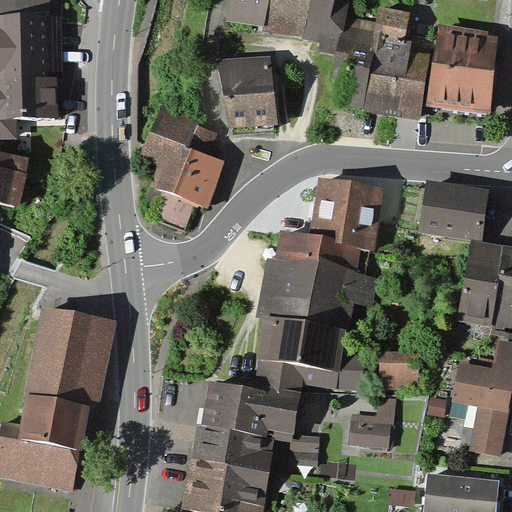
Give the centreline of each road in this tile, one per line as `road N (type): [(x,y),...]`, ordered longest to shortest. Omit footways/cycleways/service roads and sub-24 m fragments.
road 1 (residential): [(129,276),(177,265),(220,240),(248,195),(282,165),(362,161),(511,171)]
road 2 (secondary): [(121,0),(110,121),(129,276)]
road 3 (secondary): [(129,276),(137,356),(127,511)]
